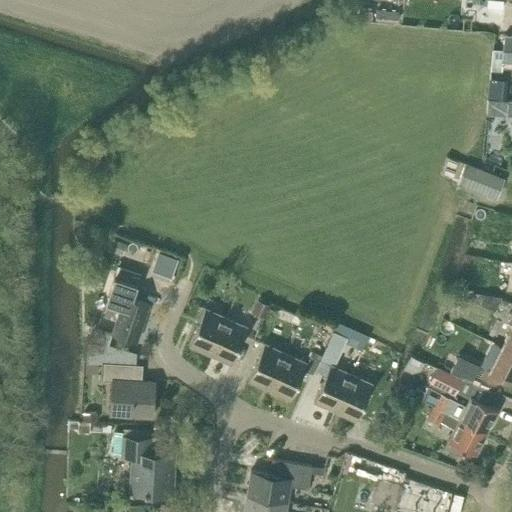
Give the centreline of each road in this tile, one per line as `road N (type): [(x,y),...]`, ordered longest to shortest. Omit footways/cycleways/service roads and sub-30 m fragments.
road 1 (residential): [(499,497),(231,410)]
road 2 (residential): [(231,410),(162,350),(182,291)]
